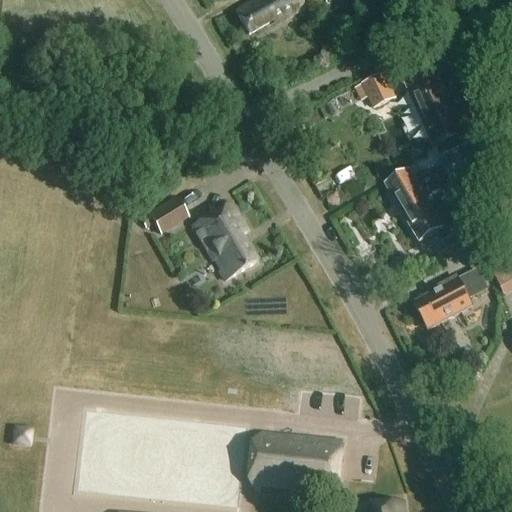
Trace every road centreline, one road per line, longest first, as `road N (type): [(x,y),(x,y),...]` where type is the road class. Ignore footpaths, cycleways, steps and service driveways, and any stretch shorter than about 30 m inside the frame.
road 1 (tertiary): [(460,511),(246,120)]
road 2 (residential): [(246,120),(375,54),(511,14)]
road 3 (track): [(0,38),(205,58)]
road 4 (tertiary): [(246,120),(169,0)]
